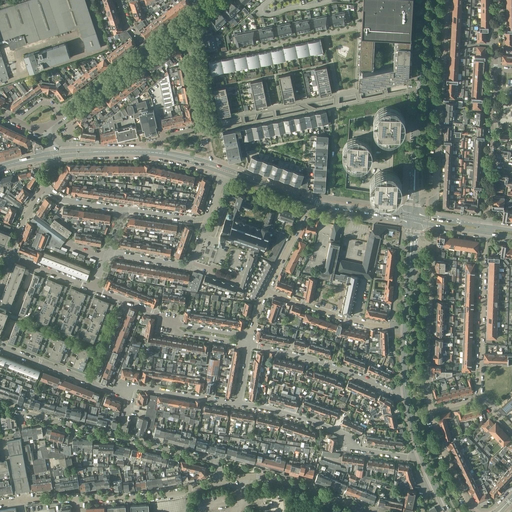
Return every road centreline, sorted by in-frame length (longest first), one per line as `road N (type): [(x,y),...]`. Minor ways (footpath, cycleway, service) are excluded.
road 1 (residential): [(225,484),(155,497),(0,503)]
road 2 (residential): [(414,193),(435,188),(445,0)]
road 3 (residential): [(421,452),(359,453),(337,433),(238,404)]
road 4 (secondary): [(423,0),(414,193)]
road 5 (residential): [(431,410),(432,250),(415,243)]
road 6 (residential): [(486,233),(479,398)]
road 7 (residential): [(405,393),(248,344)]
road 8 (secondary): [(372,212),(311,202),(225,171)]
road 9 (residential): [(225,484),(280,480),(371,511)]
road 10 (residential): [(126,438),(0,402)]
road 11 (residential): [(250,337),(181,325),(125,301)]
